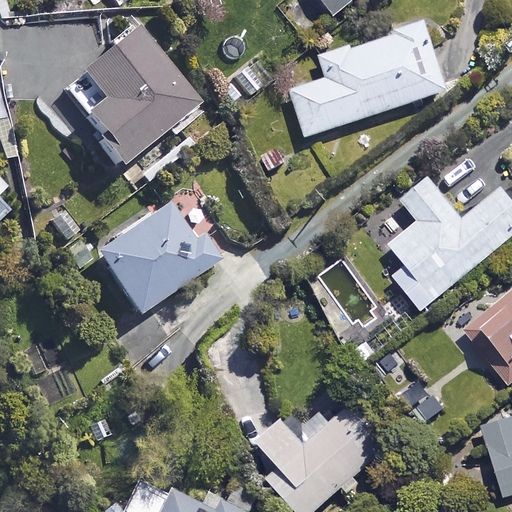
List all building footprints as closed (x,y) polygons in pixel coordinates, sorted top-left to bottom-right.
[(321,0),(339,22),(366,0),(321,0)] [(452,98),(431,31),(325,64),(331,85),(295,96),(309,143),(452,98)] [(201,112),(140,37),(68,95),(105,142),(100,146),(123,175),(201,112)] [(466,227),(434,186),(407,207),(422,227),(393,250),(410,271),(397,281),(424,316),(511,246),(511,201),(507,195),(466,227)] [(197,245),(171,209),(97,262),(140,322),(219,266),(202,242),(197,245)] [(511,389),(511,303),(469,336),(510,391),(511,389)] [(322,511),(389,452),(353,412),(308,452),(287,429),(263,450),(283,472),(270,484),(296,511),(322,511)] [(511,424),(486,433),(507,502),(511,500),(511,424)] [(216,511),(211,511),(145,483),(132,511),(236,511),(219,505),(216,511)]
